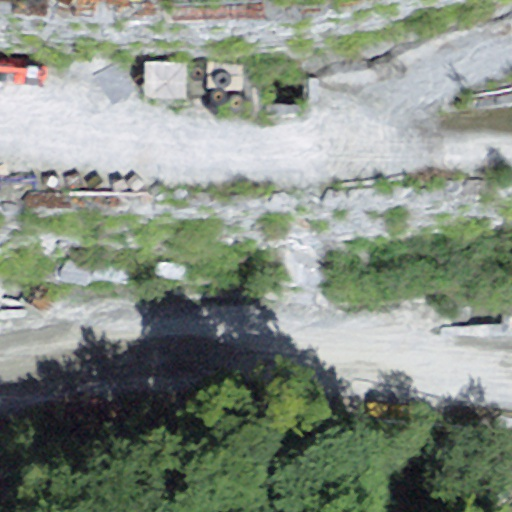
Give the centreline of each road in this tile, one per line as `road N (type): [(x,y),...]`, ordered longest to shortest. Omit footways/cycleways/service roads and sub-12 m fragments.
road 1 (track): [(511,339),(467,330),(0,374)]
road 2 (track): [(0,106),(344,132),(511,135)]
road 3 (track): [(344,132),(467,47),(511,36)]
